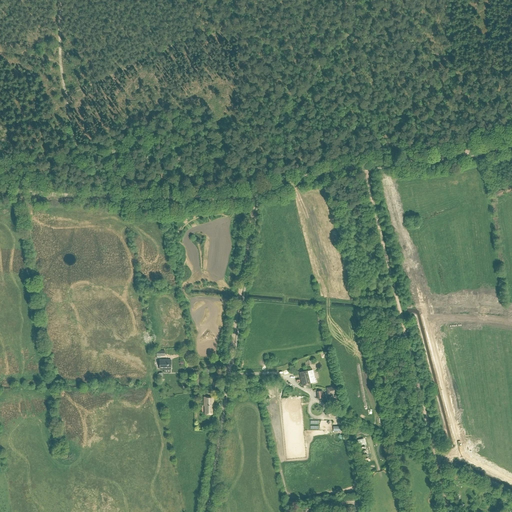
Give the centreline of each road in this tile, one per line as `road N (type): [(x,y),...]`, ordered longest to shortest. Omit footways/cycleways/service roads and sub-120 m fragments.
road 1 (track): [(436,457),(364,165)]
road 2 (track): [(0,189),(220,195)]
road 3 (track): [(58,0),(73,140),(120,193)]
road 4 (track): [(229,367),(254,189)]
road 5 (track): [(511,143),(364,165)]
road 6 (track): [(364,165),(220,195)]
road 7 (unclassified): [(207,511),(229,367)]
